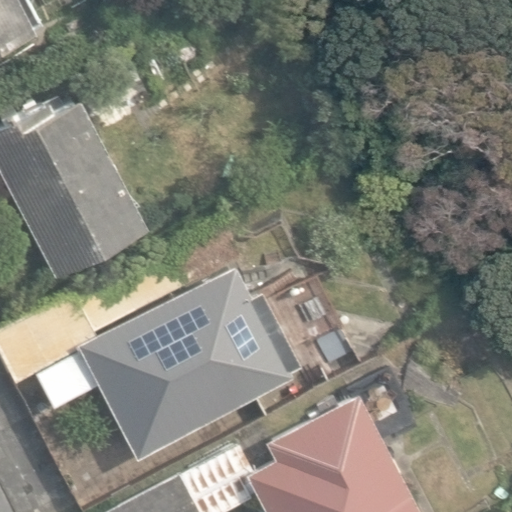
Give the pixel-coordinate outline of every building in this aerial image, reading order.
[(0,0),(0,32),(34,15),(26,0),(0,0)] [(102,0),(111,16),(136,3),(134,0),(102,0)] [(219,0),(227,10),(239,0),(219,0)] [(0,113),(0,168),(52,268),(144,221),(74,87),(50,100),(45,90),(0,113)] [(72,343),(130,453),(219,407),(228,424),(264,405),(255,389),(289,371),(229,257),(95,326),(93,322),(236,247),(219,215),(72,292),(68,283),(0,318),(0,349),(13,374),(72,343)] [(209,511),(249,491),(259,511),(420,511),(355,386),(264,434),(267,441),(244,453),(235,436),(98,508),(100,511),(209,511)]
